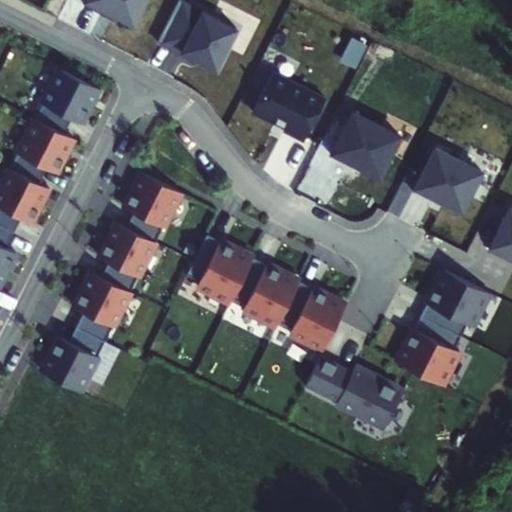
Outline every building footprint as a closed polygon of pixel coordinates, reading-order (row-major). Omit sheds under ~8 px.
[(76,0),(73,6),(90,14),(92,9),(103,15),(122,23),(133,0),(76,0)] [(173,0),(165,0),(146,40),(170,52),(171,49),(187,56),(205,65),(225,24),(173,0)] [(92,9),(90,14),(101,19),(103,15),(92,9)] [(171,49),(170,52),(185,59),(187,56),(171,49)] [(262,64),(242,105),(273,120),(272,123),(293,133),(314,89),(262,64)] [(49,71),(26,119),(54,133),(61,119),(71,123),(87,90),(49,71)] [(341,102),(320,146),(336,153),(337,150),(369,165),(388,124),(341,102)] [(26,119),(2,170),(30,184),(37,169),(47,174),(63,138),(54,133),(26,119)] [(425,132),(403,179),(419,187),(421,182),(452,197),(472,155),(425,132)] [(124,206),(117,221),(146,235),(170,186),(131,167),(115,201),(124,206)] [(2,170),(0,174),(0,230),(6,234),(13,219),(23,224),(39,189),(30,184),(2,170)] [(479,246),(511,261),(511,207),(500,202),(479,246)] [(101,255),(94,270),(123,284),(146,235),(117,221),(108,216),(91,251),(101,255)] [(199,228),(178,274),(224,296),(245,250),(199,228)] [(0,245),(6,234),(0,230),(0,271),(8,254),(0,249),(0,245)] [(245,250),(224,296),(270,318),(292,272),(245,250)] [(435,257),(412,303),(453,322),(459,310),(463,312),(480,278),(435,257)] [(77,305),(70,320),(99,334),(123,284),(94,270),(84,266),(68,301),(77,305)] [(292,272),(270,318),(316,340),(338,295),(292,272)] [(412,303),(390,349),(435,371),(452,337),(447,335),(453,322),(412,303)] [(53,331),(39,361),(77,379),(99,334),(70,320),(63,335),(53,331)] [(314,344),(299,375),(381,414),(397,379),(348,355),(346,360),(314,344)]
